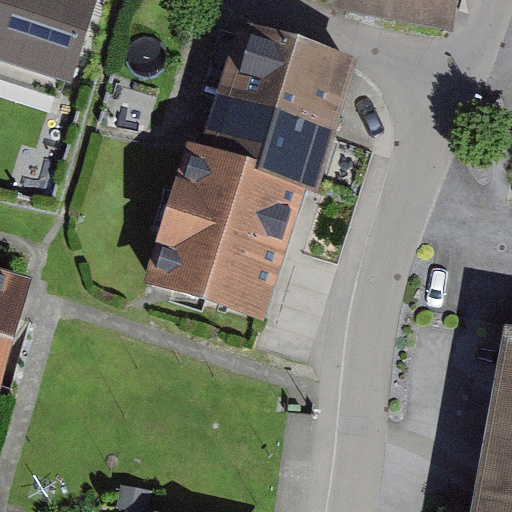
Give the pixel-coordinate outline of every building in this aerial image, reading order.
[(0,0),(0,63),(75,89),(104,0),(0,0)] [(332,0),(331,11),(456,28),(460,0),(332,0)] [(352,61),(231,24),(194,144),(183,140),(138,282),(261,320),(303,188),(311,190),(352,61)] [(0,383),(26,276),(0,269),(0,383)] [(511,511),(511,335),(508,335),(476,511),(511,511)]
